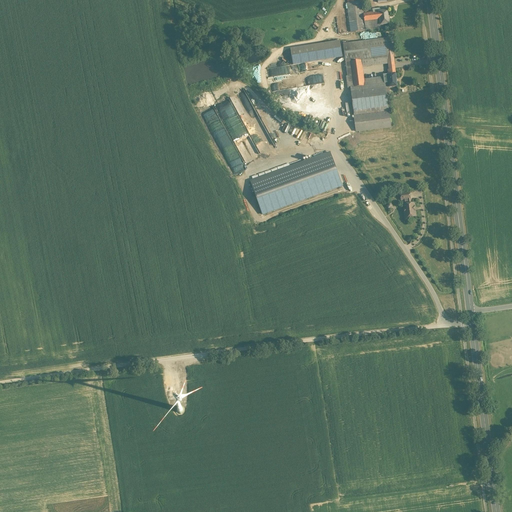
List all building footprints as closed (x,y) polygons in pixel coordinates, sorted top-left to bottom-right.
[(363,14),(362,2),(354,2),(348,3),(347,3),(351,33),(381,29),(381,25),(382,25),(382,21),(380,21),(379,12),(373,13),(363,14)] [(387,11),(379,12),(380,21),(382,21),(382,25),(389,24),(388,11),(387,11)] [(349,44),(343,44),(346,63),(350,62),(361,60),(374,59),(383,58),(393,56),(391,38),(349,44)] [(340,41),(290,49),(293,65),(318,61),(342,57),(340,41)] [(393,56),(383,58),(384,64),(388,64),(394,63),(393,56)] [(374,59),(361,60),(362,67),(375,66),(374,59)] [(361,60),(350,62),(352,71),(362,69),(362,67),(361,60)] [(318,61),(267,70),(268,78),(271,92),(324,84),(320,69),(318,61)] [(372,79),(364,80),(362,69),(352,71),(347,71),(347,76),(346,77),(348,88),(350,88),(353,110),(371,108),(388,106),(386,88),(384,88),(384,85),(379,86),(378,80),(372,81),(372,79)] [(396,74),(383,75),(384,79),(384,84),(384,85),(384,88),(386,88),(389,88),(397,87),(396,74)] [(228,99),(214,106),(224,127),(230,124),(229,122),(233,121),(232,119),(236,116),(228,99)] [(268,148),(273,149),(273,146),(249,101),(236,108),(235,110),(244,125),(248,125),(245,126),(245,130),(249,123),(251,127),(252,127),(254,130),(254,129),(254,125),(257,124),(262,126),(258,126),(259,128),(261,128),(261,131),(260,131),(264,131),(263,133),(256,133),(257,136),(256,137),(253,139),(253,140),(260,153),(268,148)] [(354,116),(356,132),(391,127),(389,111),(372,114),(354,116)] [(330,153),(251,182),(263,214),(342,186),(330,153)] [(410,204),(409,203),(409,199),(404,200),(405,209),(404,210),(404,212),(405,213),(406,212),(407,213),(408,217),(415,216),(414,203),(410,204)]
